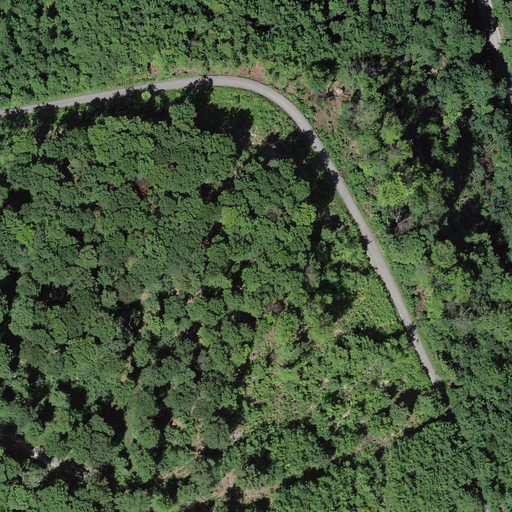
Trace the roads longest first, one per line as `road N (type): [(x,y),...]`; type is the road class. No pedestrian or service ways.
road 1 (unclassified): [(486,511),(401,303),(294,108),(238,79),(0,107)]
road 2 (unclassified): [(0,431),(38,455),(95,511)]
